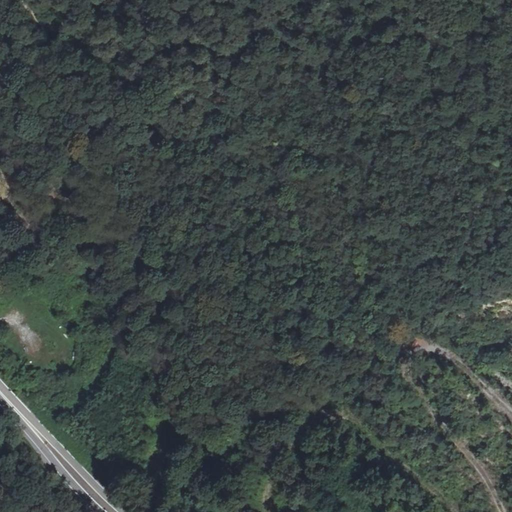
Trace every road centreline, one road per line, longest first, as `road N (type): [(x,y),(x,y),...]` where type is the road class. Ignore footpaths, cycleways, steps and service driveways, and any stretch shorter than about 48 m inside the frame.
road 1 (tertiary): [(127,511),(22,417)]
road 2 (tertiary): [(22,417),(103,511)]
